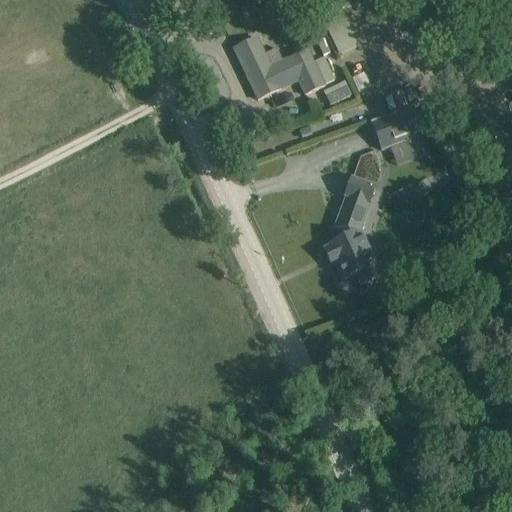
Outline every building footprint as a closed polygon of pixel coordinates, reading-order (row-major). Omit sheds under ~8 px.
[(339,55),(358,45),(341,11),(322,21),(339,55)] [(299,82),(306,97),(324,88),(307,52),(289,61),(293,69),(274,78),(257,41),(235,51),(258,101),(299,82)] [(319,47),(323,57),(330,54),(326,44),(319,47)] [(372,123),(382,151),(423,136),(413,108),(372,123)] [(361,232),(375,190),(351,181),(345,198),(347,199),(335,231),(340,242),(327,248),(328,250),(324,252),(331,266),(335,265),(343,281),(356,275),(361,286),(381,277),(361,232)]
